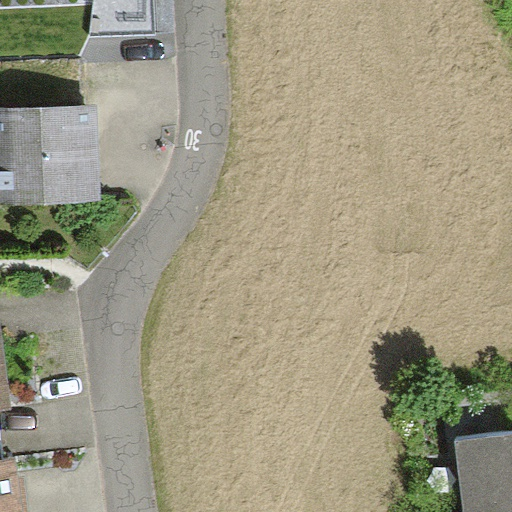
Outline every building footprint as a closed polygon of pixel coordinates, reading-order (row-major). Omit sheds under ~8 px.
[(156,36),(154,0),(96,0),(92,37),(156,36)] [(0,114),(0,209),(98,205),(94,110),(0,114)] [(0,380),(10,379),(0,318),(0,380)] [(10,379),(0,380),(0,402),(13,401),(10,379)] [(467,511),(511,511),(511,419),(457,426),(467,511)] [(0,451),(0,511),(24,511),(15,449),(0,451)]
